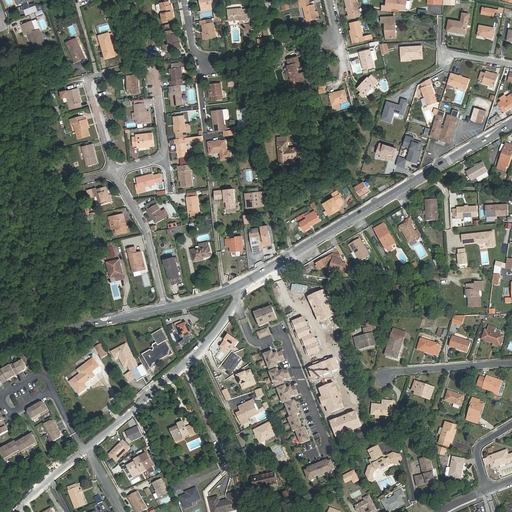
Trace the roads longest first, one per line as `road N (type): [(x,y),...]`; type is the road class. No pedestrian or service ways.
road 1 (secondary): [(243,284),(511,123)]
road 2 (secondary): [(0,343),(166,308)]
road 3 (residential): [(114,171),(148,232),(166,308)]
road 4 (residential): [(86,450),(184,364)]
road 5 (residential): [(385,378),(511,363)]
